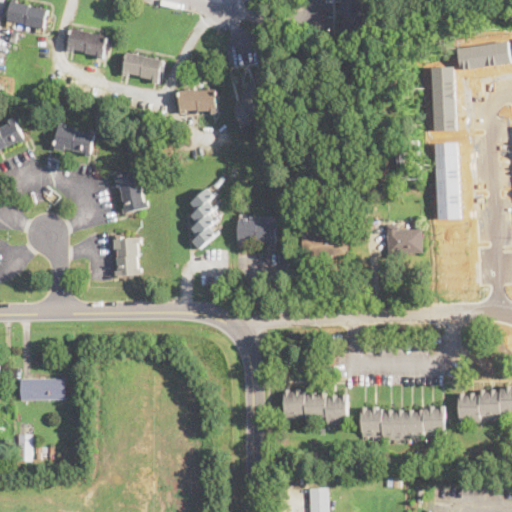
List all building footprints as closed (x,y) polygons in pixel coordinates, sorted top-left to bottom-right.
[(45,28),(27,25),(27,23),(9,20),(13,0),(31,4),(31,5),(49,9),(45,28)] [(367,0),(367,4),(364,4),(364,13),(367,13),(367,24),(364,24),(364,35),(343,35),(343,25),(345,25),(345,15),(342,15),(342,4),(345,4),(345,0),(367,0)] [(109,36),(104,59),(98,57),(99,55),(75,49),(74,52),(69,51),(74,28),(109,36)] [(16,42),(10,41),(12,31),(18,33),(16,42)] [(165,60),(160,82),(154,81),(155,78),(131,72),(130,75),(125,74),(129,52),(165,60)] [(253,124),(245,127),(238,106),(246,104),(243,96),(252,93),(250,85),(259,82),(257,75),(267,71),(274,92),(265,95),(267,103),(257,106),(260,113),(250,116),(253,124)] [(218,112),(213,113),(213,109),(187,110),(187,112),(183,113),(182,91),(217,90),(218,112)] [(15,118),(27,140),(23,142),(21,139),(2,149),(3,151),(0,152),(0,128),(11,122),(10,120),(15,118)] [(78,130),(90,133),(91,130),(97,131),(92,156),(87,155),(87,152),(66,147),(66,150),(56,148),(62,122),(66,123),(66,127),(78,129),(78,130)] [(423,178),(399,180),(396,142),(419,140),(423,178)] [(307,174),(293,175),(292,153),(305,152),(307,174)] [(141,176),(144,189),(142,189),(146,202),(149,201),(151,206),(125,213),(124,208),(128,208),(122,186),(120,187),(117,178),(142,171),(144,176),(141,176)] [(218,234),(201,248),(195,241),(201,235),(194,227),(200,222),(193,215),(200,209),(193,202),(210,188),(215,195),(209,200),(216,209),(210,214),(217,221),(211,226),(218,234)] [(276,246),(271,245),(271,241),(245,240),(245,243),(239,243),(241,220),(277,222),(276,246)] [(399,225),(399,231),(422,229),(424,252),(399,254),(399,257),(391,258),(389,233),(377,237),(373,228),(384,225),(399,225)] [(303,256),(302,235),(348,233),(349,254),(303,256)] [(139,246),(140,256),(139,256),(139,269),(142,269),(142,274),(118,275),(118,270),(120,270),(120,248),(117,248),(116,239),(142,237),(143,245),(139,246)] [(66,398),(23,399),(22,378),(66,378),(66,398)] [(511,386),(511,411),(502,412),(502,414),(482,415),(483,418),(462,418),(462,393),(466,393),(466,395),(471,395),(471,392),(476,392),(477,395),(481,395),(481,389),(486,389),(487,391),(491,391),(491,389),(497,389),(497,391),(501,391),(501,388),(507,388),(507,386),(511,386)] [(291,388),(291,391),(295,391),(295,389),(302,389),(302,391),(307,391),(307,394),(313,394),(313,392),(317,392),(317,394),(322,394),(322,392),(328,392),(328,397),(333,397),(332,394),(339,394),(339,397),(343,397),(343,394),(348,394),(348,420),(328,421),(328,418),(307,418),(307,415),(286,415),(285,388),(291,388)] [(436,405),(436,408),(441,408),(441,406),(447,406),(447,432),(425,432),(425,435),(384,436),(384,432),(364,432),(364,407),(369,407),(369,409),(372,409),(372,407),(379,407),(379,409),(384,409),(384,412),(389,412),(389,410),(395,409),(395,412),(400,412),(400,409),(405,409),(405,411),(410,411),(410,409),(416,409),(416,411),(420,411),(420,408),(430,408),(430,405),(436,405)] [(38,437),(38,444),(33,444),(33,460),(19,460),(20,434),(33,434),(33,437),(38,437)] [(8,445),(8,446),(11,446),(12,459),(4,459),(3,447),(6,446),(6,445),(8,445)] [(48,447),(48,453),(42,453),(42,459),(37,459),(37,447),(48,447)] [(403,477),(402,487),(387,485),(388,476),(403,477)] [(330,488),(330,511),(311,511),(311,488),(330,488)]
